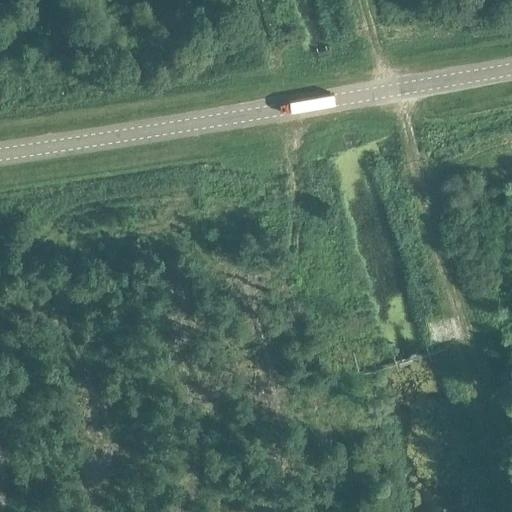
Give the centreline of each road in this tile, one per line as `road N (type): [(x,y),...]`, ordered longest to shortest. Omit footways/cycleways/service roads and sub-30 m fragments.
road 1 (track): [(363,0),(508,511)]
road 2 (tertiary): [(0,154),(511,69)]
